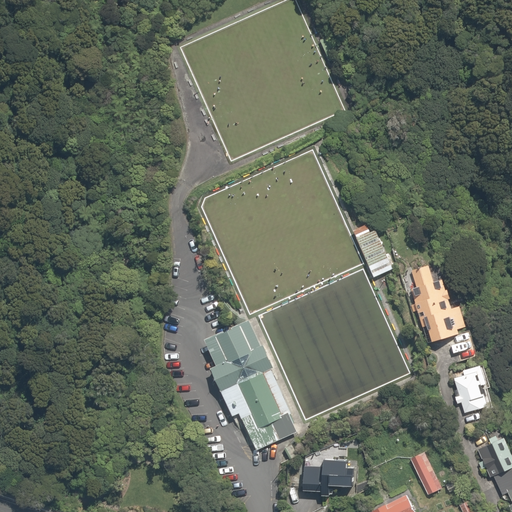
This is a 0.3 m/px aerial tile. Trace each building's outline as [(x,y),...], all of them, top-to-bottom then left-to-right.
[(355,231),(375,278),(394,269),(376,230),(371,232),(368,225),(355,231)] [(405,269),(410,286),(416,284),(420,293),(413,295),(428,339),(468,326),(461,305),(452,308),(449,298),(454,297),(445,272),(437,275),(434,267),(429,269),(426,261),(405,269)] [(241,413),(258,450),(280,440),(298,432),(291,414),(293,413),(272,369),(274,368),(264,345),(262,346),(250,320),(233,328),(234,329),(226,333),(225,331),(206,340),(218,366),(213,368),(234,416),(241,413)] [(485,381),(478,363),(452,373),(459,391),(453,393),(456,401),(460,400),(464,411),(487,402),(479,383),(485,381)] [(511,462),(511,455),(499,427),(470,440),(486,474),(511,462)] [(425,451),(411,459),(429,495),(443,488),(425,451)] [(325,460),(325,467),(306,466),(305,491),(324,492),(323,496),(331,496),(332,486),(354,487),(355,475),(348,475),(349,461),(325,460)] [(511,467),(489,477),(502,505),(511,500),(511,467)] [(416,511),(410,498),(409,499),(407,495),(373,511),(416,511)] [(469,500),(460,505),(463,511),(481,511),(478,505),(473,507),(469,500)]
